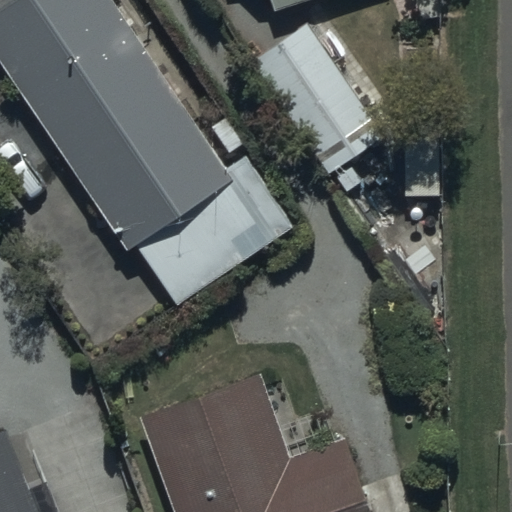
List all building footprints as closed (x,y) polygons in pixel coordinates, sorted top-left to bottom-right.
[(228,167),(118,0),(18,0),(0,12),(0,57),(126,251),(139,243),(183,309),(298,234),(246,155),(228,167)] [(268,0),(271,9),(298,0),(268,0)] [(386,136),(309,19),(250,58),(328,177),(335,173),(349,194),(363,185),(348,161),(386,136)] [(374,511),(347,437),(335,442),(322,409),(282,423),(264,373),(142,418),(176,511),(374,511)] [(62,511),(50,481),(35,489),(10,429),(0,432),(0,511),(62,511)]
